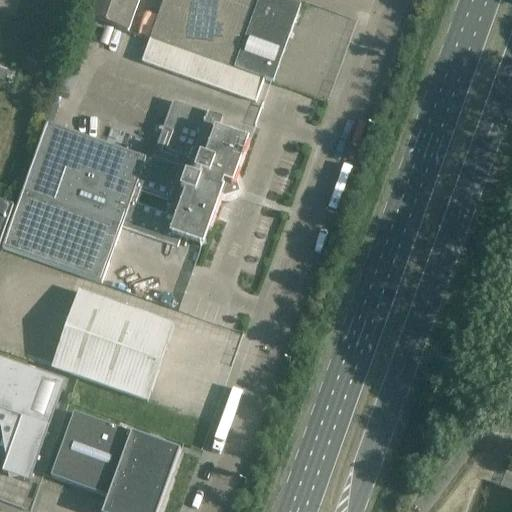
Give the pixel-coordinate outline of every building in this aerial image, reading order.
[(128,32),(139,0),(89,0),(83,16),(128,32)] [(207,60),(216,64),(226,67),(230,69),(254,0),(163,0),(150,40),(159,43),(168,47),(178,50),(187,54),(197,57),(207,60)] [(264,80),(273,83),(300,7),(278,0),(258,0),(234,70),(235,70),(245,74),(254,77),(264,80)] [(141,63),(151,66),(159,43),(150,40),(141,63)] [(151,66),(160,70),(168,47),(159,43),(151,66)] [(160,70),(170,73),(178,50),(168,47),(160,70)] [(170,73),(179,76),(187,54),(178,50),(170,73)] [(179,76),(189,80),(197,57),(187,54),(179,76)] [(189,80),(198,83),(207,60),(197,57),(189,80)] [(198,83),(208,86),(216,64),(207,60),(198,83)] [(208,86),(217,90),(226,67),(216,64),(208,86)] [(235,70),(234,70),(230,69),(226,67),(217,90),(227,93),(235,70)] [(227,93),(236,97),(245,74),(235,70),(227,93)] [(236,97),(246,100),(254,77),(245,74),(236,97)] [(246,100),(256,103),(264,80),(254,77),(246,100)] [(181,238),(202,246),(219,199),(240,193),(235,176),(246,143),(218,133),(223,120),(172,102),(154,153),(151,152),(144,155),(143,158),(46,124),(2,249),(101,284),(121,228),(177,248),(181,238)] [(0,244),(13,208),(0,203),(0,244)] [(146,402),(173,326),(79,293),(52,369),(146,402)] [(6,463),(8,475),(29,483),(49,428),(65,383),(0,359),(0,410),(22,419),(6,463)] [(142,511),(157,511),(166,491),(176,482),(170,479),(179,453),(74,415),(51,479),(142,511)]
